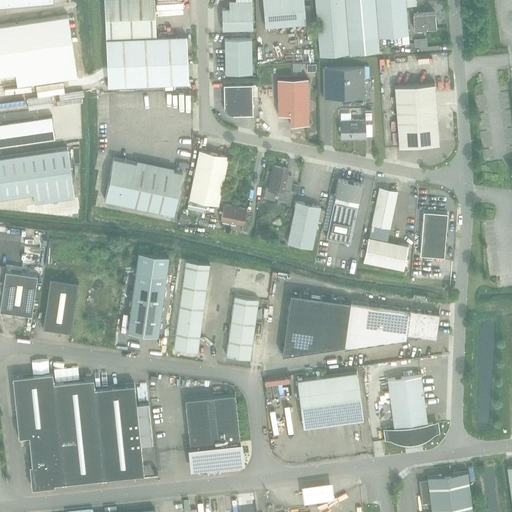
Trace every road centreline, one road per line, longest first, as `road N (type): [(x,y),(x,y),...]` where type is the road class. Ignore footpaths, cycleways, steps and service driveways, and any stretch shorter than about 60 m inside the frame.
road 1 (unclassified): [(202,0),(205,114),(216,130),(467,179)]
road 2 (unclassified): [(0,346),(244,375),(263,479)]
road 3 (unclassified): [(455,453),(467,179)]
road 4 (unclassified): [(0,505),(263,479)]
road 5 (unknown): [(244,375),(460,338)]
road 6 (unclassified): [(467,179),(456,0)]
